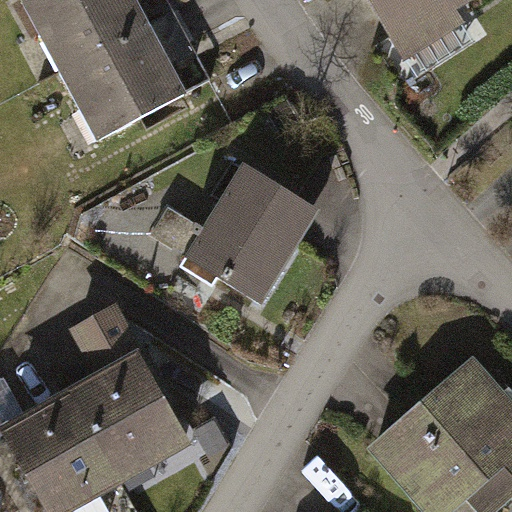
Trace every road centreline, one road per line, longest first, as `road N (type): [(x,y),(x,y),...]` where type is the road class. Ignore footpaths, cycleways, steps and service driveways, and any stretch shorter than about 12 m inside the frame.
road 1 (residential): [(424,202),(234,511)]
road 2 (residential): [(267,0),(424,202)]
road 3 (residential): [(424,202),(511,300)]
